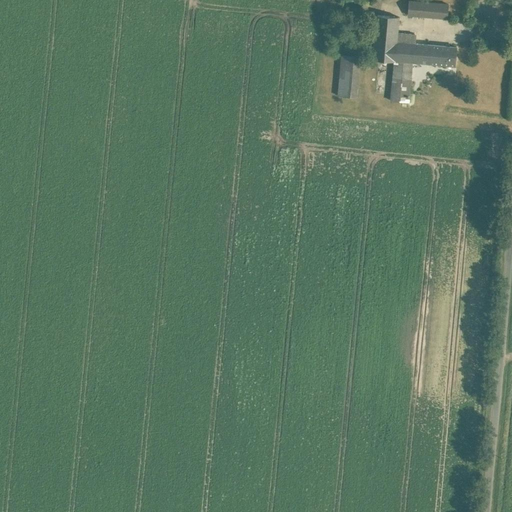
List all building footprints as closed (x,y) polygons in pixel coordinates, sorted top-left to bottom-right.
[(441,4),(409,1),(408,15),(440,18),(441,4)] [(449,5),(441,4),(440,18),(448,19),(449,5)] [(399,17),(378,15),(374,59),(395,61),(395,60),(396,42),(397,42),(398,33),(399,17)] [(415,34),(398,33),(397,42),(415,44),(415,34)] [(397,42),(396,42),(395,60),(413,62),(439,64),(441,46),(415,44),(397,42)] [(457,47),(441,46),(439,64),(455,65),(457,47)] [(360,56),(342,55),(338,95),(356,97),(360,56)] [(413,62),(395,60),(395,61),(391,100),(409,102),(413,62)]
